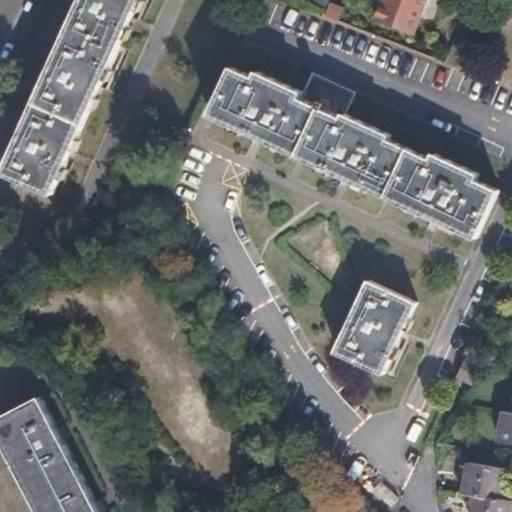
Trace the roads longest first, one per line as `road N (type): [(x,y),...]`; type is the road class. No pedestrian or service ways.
road 1 (residential): [(389,473),(340,420),(216,223),(221,170)]
road 2 (residential): [(511,180),(389,473)]
road 3 (residential): [(511,140),(255,29)]
